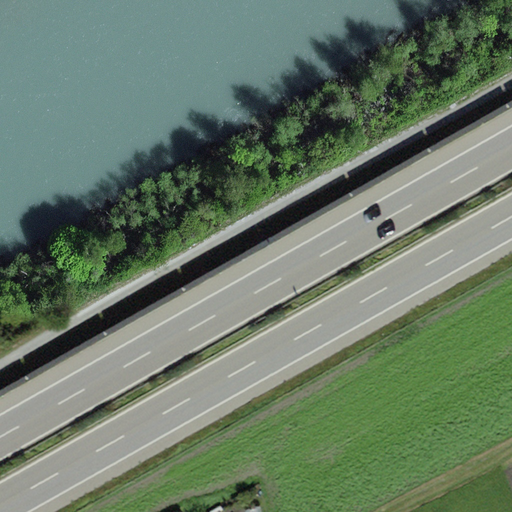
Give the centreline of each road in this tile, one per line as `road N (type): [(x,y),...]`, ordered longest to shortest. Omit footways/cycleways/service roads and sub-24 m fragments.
road 1 (motorway): [(511,148),(0,437)]
road 2 (motorway): [(0,507),(511,218)]
